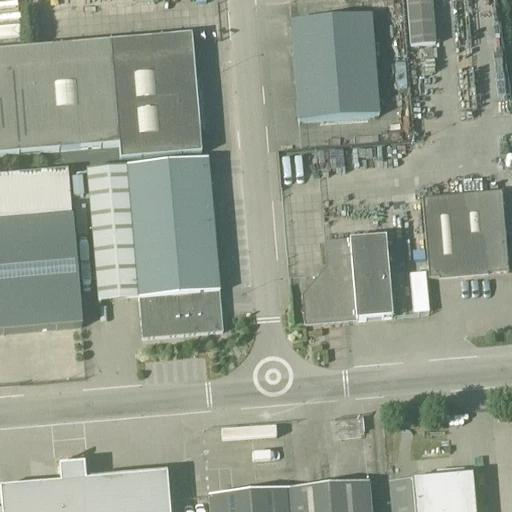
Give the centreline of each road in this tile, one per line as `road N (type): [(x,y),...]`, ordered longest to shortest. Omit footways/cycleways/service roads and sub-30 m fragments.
road 1 (unclassified): [(273,394),(241,0)]
road 2 (unclassified): [(273,394),(0,416)]
road 3 (unclassified): [(511,371),(273,394)]
road 4 (unknown): [(365,385),(379,511)]
